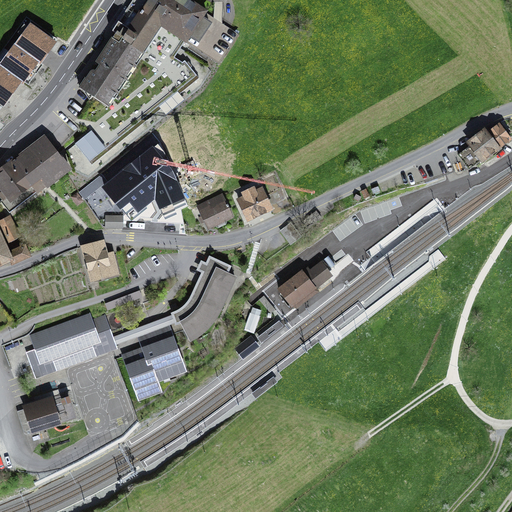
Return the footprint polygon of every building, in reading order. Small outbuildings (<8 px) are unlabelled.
[(118,33),(79,89),(104,106),(161,25),(191,45),(210,17),(184,0),(136,0),(115,31),(118,33)] [(0,104),(4,107),(53,44),(31,26),(0,65),(0,104)] [(478,130),(456,144),(460,150),(453,155),(463,170),(507,141),(495,123),(480,133),(478,130)] [(107,149),(93,132),(76,146),(90,163),(107,149)] [(43,140),(0,172),(0,184),(12,200),(32,185),(36,191),(65,169),(43,140)] [(170,164),(161,143),(149,151),(164,170),(170,164)] [(125,207),(160,178),(141,156),(114,178),(121,185),(112,192),(125,207)] [(243,198),(237,201),(247,222),(272,210),(262,189),(256,192),(254,188),(241,194),(243,198)] [(222,196),(198,207),(209,230),(233,218),(222,196)] [(122,228),(122,217),(106,217),(106,227),(122,228)] [(10,218),(0,222),(0,224),(9,242),(19,237),(10,218)] [(0,231),(0,263),(13,258),(16,264),(31,258),(25,246),(9,253),(0,231)] [(83,248),(91,282),(118,276),(113,254),(106,256),(103,243),(83,248)] [(175,312),(189,339),(195,336),(199,333),(202,330),(206,327),(209,323),(213,319),(215,315),(217,312),(234,276),(228,272),(231,267),(210,257),(193,292),(192,294),(190,298),(189,301),(186,303),(184,306),(182,308),(179,310),(175,312)] [(302,270),(277,289),(294,312),(320,292),(318,289),(334,276),(322,261),(310,270),(308,267),(303,271),(302,270)] [(252,335),(260,311),(251,307),(242,332),(252,335)] [(37,351),(28,354),(37,377),(109,350),(105,338),(111,336),(104,317),(91,322),(89,316),(32,336),(37,351)] [(279,320),(257,338),(262,343),(284,326),(279,320)] [(152,346),(124,356),(139,399),(160,391),(156,381),(184,370),(169,328),(148,336),(152,346)] [(274,376),(251,394),(256,399),(278,382),(274,376)] [(25,411),(18,414),(24,433),(59,421),(51,396),(24,405),(25,411)]
